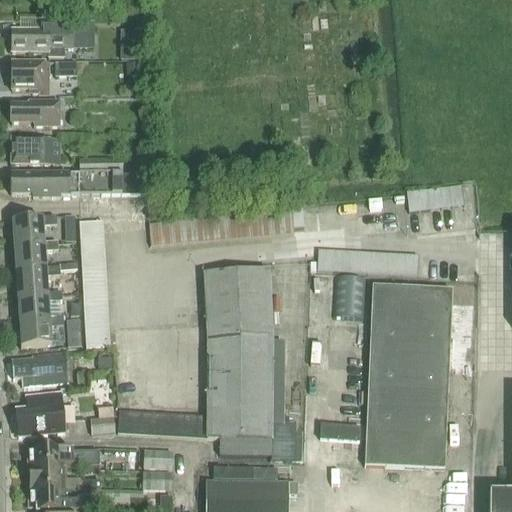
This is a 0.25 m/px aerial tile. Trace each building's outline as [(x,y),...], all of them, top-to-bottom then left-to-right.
[(11,35),(11,58),(49,58),(49,62),(66,62),(66,54),(73,54),(73,38),(88,38),(88,24),(40,24),(40,35),(11,35)] [(125,53),(125,66),(138,66),(138,53),(125,53)] [(11,66),(11,94),(32,94),(32,98),(48,98),(48,66),(11,66)] [(77,67),(55,67),(55,79),(77,79),(77,67)] [(129,68),(129,81),(139,80),(138,68),(129,68)] [(60,133),(60,105),(28,105),(27,109),(10,109),(10,128),(33,129),(34,132),(60,133)] [(44,169),(60,169),(60,143),(44,143),(11,143),(11,152),(11,161),(15,161),(15,165),(29,165),(29,170),(39,170),(44,170),(44,169)] [(76,178),(86,178),(97,178),(108,178),(117,178),(117,164),(76,164),(76,178)] [(76,200),(76,199),(76,178),(10,178),(10,200),(31,200),(31,203),(57,203),(57,200),(76,200)] [(76,178),(76,199),(87,199),(86,178),(76,178)] [(87,199),(97,199),(97,178),(86,178),(87,199)] [(108,178),(97,178),(97,199),(108,199),(108,178)] [(117,178),(108,178),(108,199),(119,199),(119,178),(117,178)] [(129,178),(119,178),(119,199),(130,199),(129,178)] [(130,199),(140,199),(140,178),(129,178),(130,199)] [(465,209),(464,188),(409,190),(410,211),(465,209)] [(293,212),(293,217),(294,231),(305,230),(304,211),(293,212)] [(274,239),(285,239),(283,217),(273,218),(274,239)] [(295,238),(294,231),(293,217),(283,217),(285,239),(295,238)] [(274,239),(273,218),(262,219),(264,240),(274,239)] [(254,241),(264,240),(262,219),(252,220),(254,241)] [(74,220),(65,220),(65,229),(74,229),(74,220)] [(254,241),(252,220),(242,221),(244,242),(254,241)] [(11,226),(13,252),(44,250),(44,247),(43,231),(57,230),(56,221),(42,222),(43,224),(11,226)] [(234,243),(244,242),(242,221),(232,222),(234,243)] [(213,244),(224,243),(222,222),(212,223),(213,244)] [(234,243),(232,222),(222,222),(224,243),(234,243)] [(213,244),(212,223),(202,224),(203,245),(213,244)] [(193,246),(203,245),(202,224),(191,225),(193,246)] [(80,239),(102,237),(101,225),(79,227),(80,239)] [(193,246),(191,225),(181,226),(183,247),(193,246)] [(173,248),(171,226),(161,227),(163,248),(173,248)] [(173,248),(183,247),(181,226),(171,226),(173,248)] [(152,249),(163,248),(161,227),(151,228),(152,249)] [(80,250),(103,248),(102,237),(80,239),(80,250)] [(57,246),(44,247),(44,250),(13,252),(14,278),(46,275),(46,272),(45,256),(58,255),(57,246)] [(81,262),(103,260),(103,248),(80,250),(81,262)] [(330,276),(331,254),(320,253),(319,275),(330,276)] [(341,276),(342,254),(331,254),(330,276),(341,276)] [(352,277),(354,255),(342,254),(341,276),(352,277)] [(363,278),(365,255),(354,255),(352,277),(363,278)] [(375,278),(376,256),(365,255),(363,278),(375,278)] [(386,279),(387,257),(376,256),(375,278),(386,279)] [(397,279),(398,257),(387,257),(386,279),(397,279)] [(408,280),(409,258),(398,257),(397,279),(408,280)] [(419,281),(420,259),(409,258),(408,280),(419,281)] [(430,281),(431,259),(420,259),(419,281),(430,281)] [(441,282),(443,260),(431,259),(430,281),(441,282)] [(81,273),(104,271),(103,260),(81,262),(81,273)] [(452,282),(454,261),(443,260),(441,282),(452,282)] [(464,283),(465,261),(454,261),(452,282),(464,283)] [(475,284),(476,262),(465,261),(464,283),(475,284)] [(59,271),(46,272),(46,275),(14,278),(16,303),(48,301),(48,297),(47,281),(60,280),(59,271)] [(82,285),(105,283),(104,271),(81,273),(82,285)] [(207,346),(206,420),(206,444),(271,444),(272,343),(271,331),(277,331),(277,318),(270,319),(268,274),(203,278),(207,346)] [(366,282),(334,281),(332,321),(364,323),(366,282)] [(83,296),(105,294),(105,283),(82,285),(83,296)] [(456,292),(376,289),(368,469),(449,473),(456,292)] [(83,308),(106,306),(105,294),(83,296),(83,308)] [(16,303),(18,326),(50,324),(50,322),(48,306),(65,305),(64,299),(64,296),(61,296),(48,297),(48,301),(16,303)] [(84,319),(106,317),(106,306),(83,308),(84,319)] [(84,331),(107,329),(106,317),(84,319),(84,331)] [(63,321),(50,322),(50,324),(18,326),(20,353),(52,351),(50,332),(63,331),(63,321)] [(85,342),(108,340),(107,329),(84,331),(85,342)] [(86,354),(108,352),(108,340),(85,342),(86,354)] [(23,391),(52,388),(69,386),(67,357),(31,360),(31,364),(12,366),(13,385),(22,384),(23,391)] [(87,391),(86,377),(76,378),(78,392),(87,391)] [(19,443),(64,438),(60,397),(25,401),(27,414),(16,415),(19,443)] [(128,439),(130,416),(119,415),(117,438),(128,439)] [(141,416),(130,416),(128,439),(139,439),(141,416)] [(152,417),(141,416),(139,439),(150,440),(152,417)] [(163,418),(152,417),(150,440),(161,441),(163,418)] [(173,418),(163,418),(161,441),(172,442),(173,418)] [(184,419),(173,418),(172,442),(183,442),(184,419)] [(195,420),(184,419),(183,442),(194,443),(195,420)] [(206,420),(195,420),(194,443),(206,444),(206,420)] [(91,440),(115,438),(113,421),(90,423),(91,440)] [(28,455),(28,472),(63,472),(72,471),(101,470),(100,453),(72,454),(28,455)] [(172,475),(172,455),(143,455),(143,474),(172,475)] [(28,472),(29,498),(64,497),(63,472),(28,472)] [(173,496),(173,476),(144,476),(144,495),(173,496)] [(82,482),(67,482),(67,495),(102,494),(102,483),(82,483),(82,482)] [(288,511),(288,488),(206,488),(205,511),(288,511)] [(36,511),(102,511),(102,503),(79,504),(78,497),(64,497),(29,498),(29,511),(37,511),(36,511)] [(511,511),(511,498),(489,498),(488,511),(511,511)]
